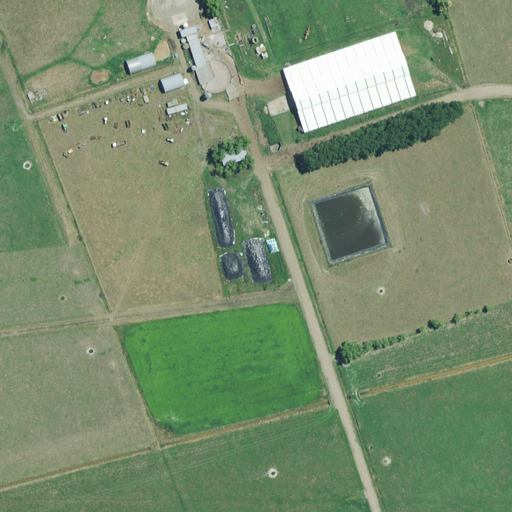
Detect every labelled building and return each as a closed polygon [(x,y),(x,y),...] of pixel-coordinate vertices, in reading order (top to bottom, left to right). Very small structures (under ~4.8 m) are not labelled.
[(219,26),(216,18),(209,21),(212,28),(219,26)] [(301,121),(414,86),(395,25),(282,60),(301,121)] [(191,72),(196,71),(200,84),(214,79),(211,73),(196,26),(180,32),(182,38),(186,36),(195,64),(189,66),(191,72)] [(157,65),(153,53),(127,62),(131,74),(157,65)] [(185,85),(180,74),(161,80),(165,92),(185,85)] [(167,101),(169,107),(180,104),(178,98),(167,101)] [(188,109),(186,104),(167,109),(168,115),(188,109)] [(246,157),(243,149),(220,158),(223,167),(246,157)]
